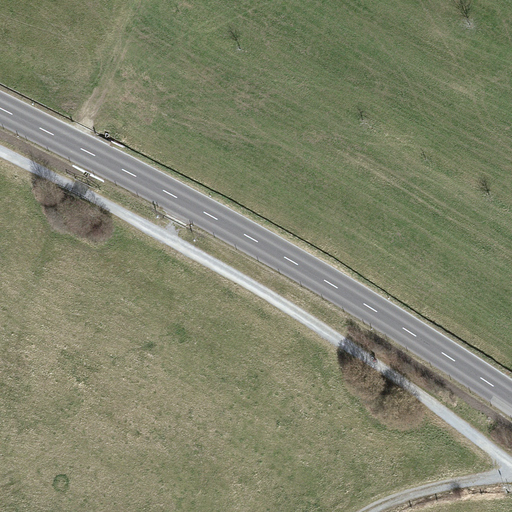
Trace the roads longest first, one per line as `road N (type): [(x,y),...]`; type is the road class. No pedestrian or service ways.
road 1 (track): [(511,463),(256,287),(0,151)]
road 2 (secondary): [(0,108),(293,261),(511,399)]
road 3 (track): [(370,511),(426,490),(511,482)]
